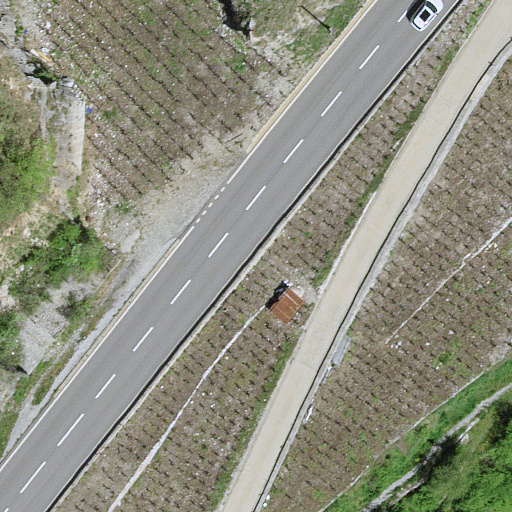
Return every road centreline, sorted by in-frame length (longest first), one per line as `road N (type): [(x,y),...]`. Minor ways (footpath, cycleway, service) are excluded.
road 1 (secondary): [(6,511),(417,0)]
road 2 (unclassified): [(511,11),(389,200),(238,511)]
